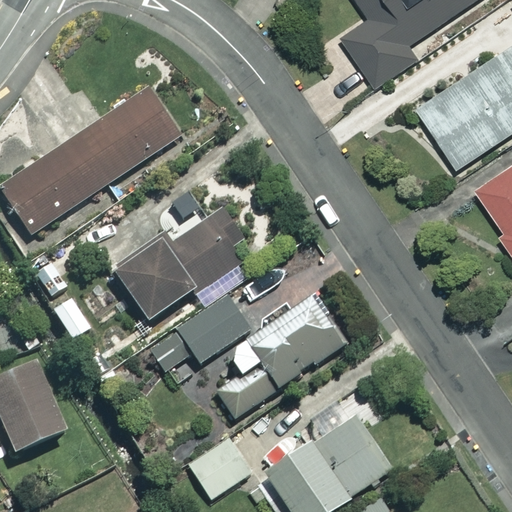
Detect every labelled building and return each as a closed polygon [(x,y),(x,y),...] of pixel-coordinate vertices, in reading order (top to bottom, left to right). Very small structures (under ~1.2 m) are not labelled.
[(337,42),(368,92),(420,60),(409,42),(476,0),(355,0),(370,22),(337,42)] [(511,48),(419,110),(460,172),(511,138),(511,48)] [(181,137),(150,90),(1,189),(32,236),(181,137)] [(511,165),(480,187),(509,228),(499,235),(511,253),(511,165)] [(250,257),(223,213),(169,247),(165,240),(116,271),(147,321),(250,257)] [(125,319),(98,276),(71,293),(98,336),(125,319)] [(348,345),(316,295),(227,351),(243,376),(216,393),(233,419),(348,345)] [(249,332),(228,299),(147,351),(163,376),(195,356),(200,364),(249,332)] [(66,430),(38,364),(0,380),(0,415),(15,451),(66,430)] [(331,511),(393,471),(354,415),(295,455),(284,439),(258,457),(275,481),(271,484),(290,511),(331,511)] [(251,474),(230,441),(190,467),(211,500),(251,474)]
